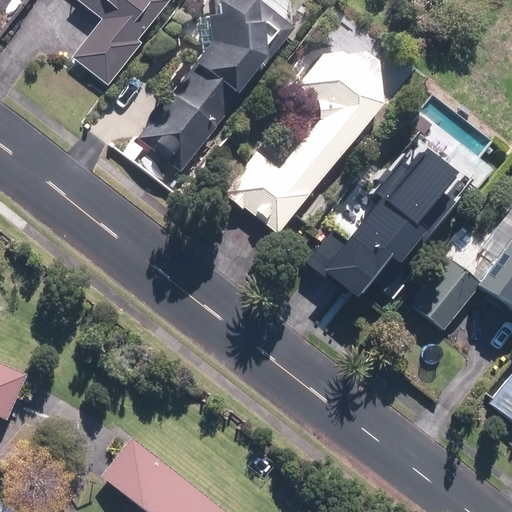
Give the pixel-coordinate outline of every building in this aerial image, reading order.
[(67,0),(97,22),(67,61),(100,85),(164,3),(160,0),(67,0)] [(201,20),(204,47),(133,138),(177,172),(286,33),(246,1),(245,0),(209,0),(211,19),(201,20)] [(220,194),(273,236),(373,108),(370,90),(331,59),(311,60),(289,89),(320,113),(273,173),(251,155),(220,194)] [(465,192),(393,137),(357,183),(361,186),(351,198),(360,205),(335,237),(325,229),(293,270),(346,311),(377,270),(385,276),(404,251),(415,259),(465,192)] [(468,285),(511,316),(511,225),(472,281),(443,261),(409,307),(438,328),(468,285)] [(0,511),(235,511),(137,436),(107,478),(142,506),(137,511),(0,511),(0,415),(13,420),(30,375),(0,362),(0,511)] [(511,371),(486,406),(511,425),(511,371)]
